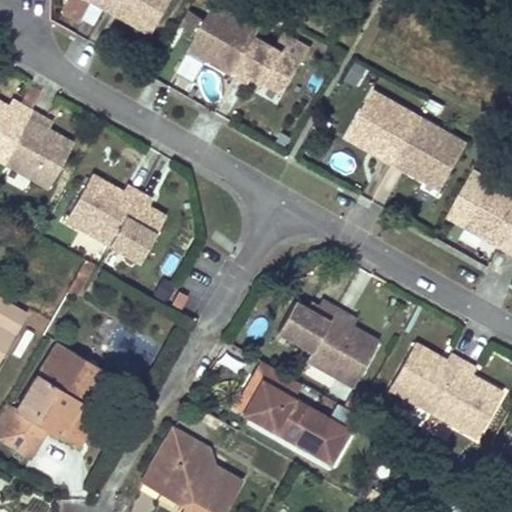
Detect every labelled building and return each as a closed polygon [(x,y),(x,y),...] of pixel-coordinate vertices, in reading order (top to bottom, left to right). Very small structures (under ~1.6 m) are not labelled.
[(103,0),(101,5),(113,12),(115,7),(129,15),(127,20),(148,32),(165,0),(103,0)] [(219,61),(217,66),(230,74),(252,37),(256,30),(209,3),(183,47),(202,58),(205,53),(219,61)] [(115,7),(113,12),(127,20),(129,15),(115,7)] [(277,92),(295,62),(252,37),(230,74),(244,82),(248,75),(277,92)] [(205,53),(202,58),(217,66),(219,61),(205,53)] [(361,84),(365,63),(351,60),(346,80),(361,84)] [(387,162),(414,116),(366,89),(340,135),(356,144),(358,139),(373,147),(371,153),(387,162)] [(10,106),(15,99),(7,95),(3,102),(10,106)] [(0,151),(27,106),(15,99),(10,106),(3,102),(0,100),(0,151)] [(37,122),(41,115),(27,106),(0,151),(0,158),(43,183),(68,140),(44,126),(37,122)] [(44,126),(48,119),(41,115),(37,122),(44,126)] [(434,188),(460,142),(414,116),(387,162),(401,169),(403,164),(423,175),(420,180),(434,188)] [(358,139),(356,144),(371,153),(373,147),(358,139)] [(403,164),(401,169),(420,180),(423,175),(403,164)] [(103,241),(133,189),(121,182),(117,189),(114,194),(110,191),(113,186),(92,174),(66,219),(103,241)] [(505,253),(511,241),(511,196),(484,180),(458,226),(478,237),(481,232),(495,240),(492,245),(505,253)] [(143,204),(147,197),(133,189),(103,241),(137,260),(163,215),(148,206),(145,211),(140,209),(143,204)] [(481,232),(478,237),(492,245),(495,240),(481,232)] [(92,266),(84,260),(75,276),(82,281),(92,266)] [(82,281),(75,276),(66,293),(73,297),(82,281)] [(179,290),(172,303),(182,309),(189,295),(179,290)] [(28,311),(0,295),(0,325),(15,334),(28,311)] [(306,348),(331,305),(317,297),(313,304),(309,310),(301,306),(292,300),(275,330),(306,348)] [(301,306),(309,310),(313,304),(305,299),(301,306)] [(331,305),(306,348),(315,353),(311,360),(348,381),(374,338),(340,318),(343,312),(331,305)] [(0,360),(15,334),(0,325),(0,360)] [(426,409),(456,358),(441,349),(438,355),(434,360),(429,357),(432,352),(406,336),(379,381),(426,409)] [(15,413),(2,405),(0,408),(0,434),(2,435),(0,437),(0,438),(28,456),(44,429),(70,444),(91,406),(83,402),(102,369),(57,342),(15,413)] [(306,348),(302,355),(311,360),(315,353),(306,348)] [(429,357),(434,360),(438,355),(432,352),(429,357)] [(468,373),(471,367),(456,358),(426,409),(471,435),(498,390),(473,375),(470,381),(465,378),(468,373)] [(302,385),(262,362),(253,378),(262,383),(243,415),(330,464),(349,432),(293,400),(302,385)] [(102,369),(83,402),(91,406),(109,374),(102,369)] [(470,381),(473,375),(468,373),(465,378),(470,381)] [(262,383),(253,378),(235,410),(243,415),(262,383)] [(91,406),(70,444),(76,448),(98,410),(91,406)] [(511,451),(511,421),(499,444),(511,451)] [(191,440),(172,428),(140,482),(182,508),(179,511),(224,511),(242,482),(219,469),(215,476),(198,466),(204,454),(189,444),(191,440)] [(207,449),(191,440),(189,444),(204,454),(207,449)]
